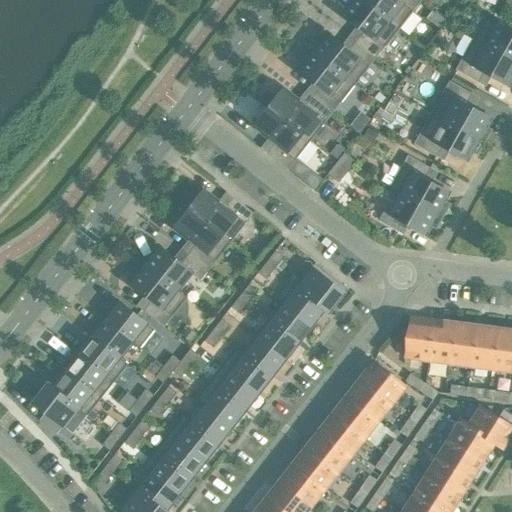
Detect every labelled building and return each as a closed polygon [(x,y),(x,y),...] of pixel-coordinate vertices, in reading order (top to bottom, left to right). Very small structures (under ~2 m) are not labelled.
[(398,29),(361,0),(352,0),(341,14),(361,30),(354,39),(376,57),(398,29)] [(361,0),(398,29),(420,1),(418,0),(361,0)] [(511,26),(507,24),(504,29),(484,17),(473,38),(511,60),(511,26)] [(354,85),(376,57),(354,39),(347,49),(326,33),(312,51),(354,85)] [(511,60),(473,38),(455,70),(479,83),(485,72),(508,85),(511,78),(511,60)] [(332,113),(354,85),(312,51),(297,70),(317,86),(310,95),(332,113)] [(467,105),(473,95),(449,81),(431,112),(481,141),(488,129),(485,127),(489,118),(467,105)] [(310,140),(332,113),(310,95),(302,105),(282,89),(267,107),(310,140)] [(310,140),(267,107),(253,126),(273,142),(265,152),(287,169),(310,140)] [(481,141),(431,112),(413,144),(438,158),(444,147),(466,159),(471,151),(475,153),(481,141)] [(338,181),(354,162),(344,153),(328,173),(338,181)] [(425,180),(431,169),(407,155),(389,187),(440,215),(446,203),(443,201),(448,192),(425,180)] [(440,215),(389,187),(399,193),(389,211),(386,209),(380,220),(395,228),(397,224),(405,229),(408,224),(425,234),(430,225),(433,227),(440,215)] [(230,242),(253,213),(231,196),(222,206),(202,190),(188,209),(230,242)] [(230,242),(188,209),(173,227),(193,243),(186,253),(208,270),(230,242)] [(200,280),(208,270),(186,253),(178,262),(158,246),(143,265),(186,298),(186,297),(177,290),(191,273),(200,280)] [(274,268),(283,257),(274,251),(266,262),(274,268)] [(265,279),(274,268),(266,262),(257,273),(265,279)] [(186,298),(143,265),(129,283),(149,299),(141,309),(163,327),(186,298)] [(342,292),(311,267),(297,285),(289,279),(288,279),(328,310),(342,292)] [(328,310),(288,279),(275,296),(311,325),(324,309),(327,311),(328,310)] [(247,302),(256,291),(248,284),(239,295),(247,302)] [(239,313),(247,302),(239,295),(230,307),(239,313)] [(311,325),(275,296),(274,297),(283,303),(270,320),(298,342),(311,325)] [(154,330),(118,301),(104,319),(140,348),(154,330)] [(427,359),(432,320),(410,317),(408,329),(403,328),(401,344),(406,345),(405,356),(427,359)] [(221,336),(229,325),(221,318),(212,329),(221,336)] [(140,348),(104,319),(90,336),(112,353),(127,365),(127,364),(119,358),(132,342),(140,348)] [(298,342),(270,320),(256,337),(284,359),(298,342)] [(449,362),(454,323),(432,320),(427,359),(449,362)] [(470,365),(475,326),(454,323),(449,362),(470,365)] [(491,368),(497,329),(475,326),(470,365),(491,368)] [(212,347),(221,336),(212,329),(204,340),(212,347)] [(511,370),(511,330),(497,329),(491,368),(511,370)] [(127,365),(112,353),(90,336),(77,353),(113,382),(127,365)] [(284,359),(256,337),(243,353),(235,347),(271,376),(284,359)] [(271,376),(235,347),(221,364),(258,393),(271,376)] [(189,366),(198,355),(189,349),(181,359),(189,366)] [(113,382),(77,353),(64,370),(100,398),(113,382)] [(172,371),(180,361),(172,355),(163,366),(171,372),(172,371)] [(180,377),(189,366),(181,359),(180,361),(172,371),(180,377)] [(404,386),(373,361),(359,379),(390,403),(404,386)] [(258,393),(221,364),(208,381),(244,410),(258,393)] [(168,377),(171,372),(163,366),(154,377),(163,383),(168,377)] [(100,398),(64,370),(51,386),(48,384),(47,384),(87,415),(100,398)] [(424,383),(410,373),(405,381),(418,390),(424,383)] [(390,403),(359,379),(346,396),(377,420),(390,403)] [(244,410),(208,381),(195,398),(231,427),(244,410)] [(432,400),(437,392),(424,383),(418,390),(432,400)] [(87,415),(47,384),(32,403),(46,413),(41,420),(56,431),(61,425),(64,428),(78,410),(86,416),(87,415)] [(466,396),(467,387),(450,385),(449,394),(466,396)] [(167,404),(176,393),(167,386),(159,398),(167,404)] [(482,398),(484,389),(467,387),(466,396),(482,398)] [(144,406),(153,395),(145,389),(136,400),(144,406)] [(509,402),(510,393),(493,390),(492,400),(509,402)] [(377,420),(346,396),(332,413),(364,437),(377,420)] [(158,415),(167,404),(159,398),(150,408),(158,415)] [(231,427),(195,398),(194,398),(202,405),(190,421),(182,414),(181,415),(218,444),(231,427)] [(136,417),(144,406),(136,400),(128,411),(136,417)] [(416,423),(426,409),(418,404),(408,418),(416,423)] [(511,415),(503,409),(498,417),(480,406),(469,424),(461,419),(460,420),(501,446),(511,429),(511,415)] [(431,427),(441,414),(433,409),(424,422),(431,427)] [(364,437),(332,413),(319,430),(350,454),(364,437)] [(218,444),(181,415),(168,432),(204,461),(218,444)] [(406,437),(416,423),(408,418),(399,431),(406,437)] [(140,438),(149,427),(141,420),(132,431),(140,438)] [(501,446),(460,420),(448,438),(482,459),(493,442),(501,447),(501,446)] [(118,440),(126,429),(118,422),(109,434),(118,440)] [(422,441),(431,427),(424,422),(414,436),(422,441)] [(350,454),(319,430),(306,447),(337,471),(350,454)] [(132,449),(140,438),(132,431),(123,442),(132,449)] [(204,461),(168,432),(155,449),(191,478),(204,461)] [(109,451),(118,440),(109,434),(101,444),(109,451)] [(482,459),(448,438),(437,456),(470,478),(482,459)] [(391,458),(401,445),(393,440),(384,453),(391,458)] [(407,463),(416,449),(408,444),(399,458),(407,463)] [(337,471),(306,447),(292,464),(324,488),(337,471)] [(191,478),(155,449),(141,466),(178,495),(191,478)] [(382,472),(391,458),(384,453),(374,467),(382,472)] [(113,472),(122,461),(114,454),(105,466),(113,472)] [(470,478),(437,456),(425,475),(459,496),(470,478)] [(397,477),(407,463),(399,458),(389,471),(397,477)] [(324,488),(292,464),(279,481),(310,505),(324,488)] [(105,483),(113,472),(105,466),(97,476),(105,483)] [(178,495),(141,466),(149,473),(136,490),(164,511),(166,511),(165,511),(178,495)] [(366,494),(376,480),(368,475),(359,489),(366,494)] [(448,511),(459,496),(425,475),(414,493),(443,511),(448,511)] [(382,498),(391,485),(384,480),(374,493),(382,498)] [(304,511),(310,505),(279,481),(265,498),(283,511),(304,511)] [(357,508),(366,494),(359,489),(349,502),(357,508)] [(164,511),(136,490),(121,508),(126,511),(164,511)] [(371,511),(372,511),(382,498),(374,493),(365,507),(371,511)] [(443,511),(414,493),(402,511),(403,511),(443,511)] [(283,511),(265,498),(254,511),(283,511)]
